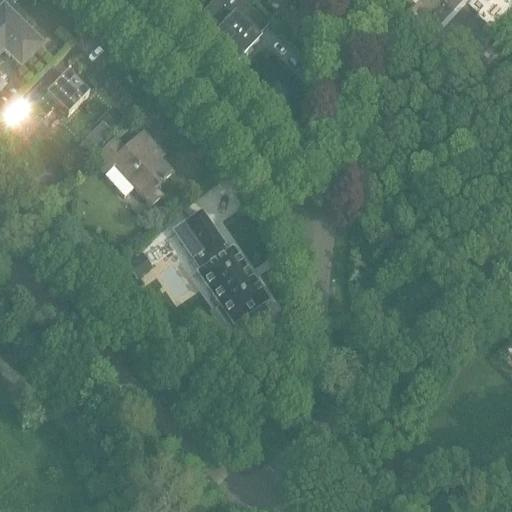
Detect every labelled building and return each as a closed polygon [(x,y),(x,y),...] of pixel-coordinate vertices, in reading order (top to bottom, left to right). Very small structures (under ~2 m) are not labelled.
[(236,0),(217,0),(204,14),(221,30),(213,39),(238,63),(258,42),(255,39),(265,28),(236,0)] [(41,50),(4,13),(0,17),(0,57),(4,53),(22,70),(41,50)] [(69,120),(89,99),(66,77),(62,81),(54,73),(27,102),(46,120),(57,109),(69,120)] [(115,142),(91,164),(93,163),(105,175),(103,177),(104,177),(124,200),(134,190),(150,208),(161,198),(154,191),(171,175),(155,158),(160,154),(142,135),(124,152),(115,142)] [(88,156),(99,146),(90,136),(79,147),(88,156)] [(201,214),(185,225),(208,258),(211,256),(216,262),(196,275),(220,310),(216,313),(226,328),(230,325),(232,328),(238,324),(246,335),(270,319),(262,308),(268,304),(252,280),(232,251),(226,255),(221,249),(224,247),(201,214)] [(141,259),(128,268),(137,281),(150,271),(141,259)]
